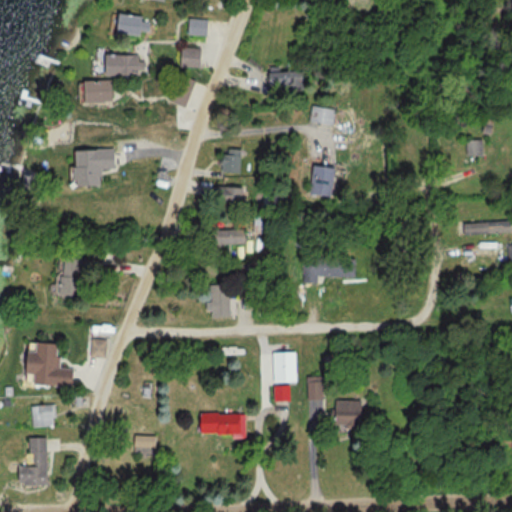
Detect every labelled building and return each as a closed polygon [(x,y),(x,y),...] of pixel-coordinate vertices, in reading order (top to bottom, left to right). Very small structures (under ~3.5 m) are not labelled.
[(116,33),(149,33),(149,13),(116,13),(116,33)] [(210,33),(210,17),(190,18),(191,33),(210,33)] [(183,64),(203,67),(206,47),(185,45),(183,64)] [(106,53),(106,74),(144,74),(144,53),(106,53)] [(305,84),(305,68),(271,68),(271,84),(305,84)] [(198,76),(180,71),(171,100),(189,106),(198,76)] [(85,80),(85,101),(113,101),(113,80),(85,80)] [(336,105),(312,105),(312,122),(336,122),(336,105)] [(73,137),(95,137),(95,118),(73,118),(73,137)] [(485,138),(468,138),(468,155),(485,155),(485,138)] [(244,171),(244,147),(224,147),(224,171),(244,171)] [(76,149),(76,185),(103,185),(103,168),(118,168),(118,149),(76,149)] [(315,192),(337,195),(341,166),(318,163),(315,192)] [(247,185),(222,185),(222,201),(247,201),(247,185)] [(467,233),(511,231),(511,219),(466,222),(467,233)] [(251,243),(251,228),(219,228),(219,243),(251,243)] [(87,257),(67,255),(62,292),(82,295),(87,257)] [(320,275),(358,275),(358,257),(304,257),(304,281),(320,281),(320,275)] [(213,316),(234,316),(234,284),(213,284),(213,316)] [(78,385),(78,367),(63,367),(63,342),(32,341),(32,373),(39,373),(39,384),(78,385)] [(339,400),(339,426),(367,426),(367,400),(339,400)] [(56,405),(34,405),(34,425),(48,425),(48,417),(56,417),(56,405)] [(246,412),(202,412),(202,433),(246,433),(246,412)] [(51,485),(50,436),(30,437),(30,464),(23,464),(24,485),(51,485)]
